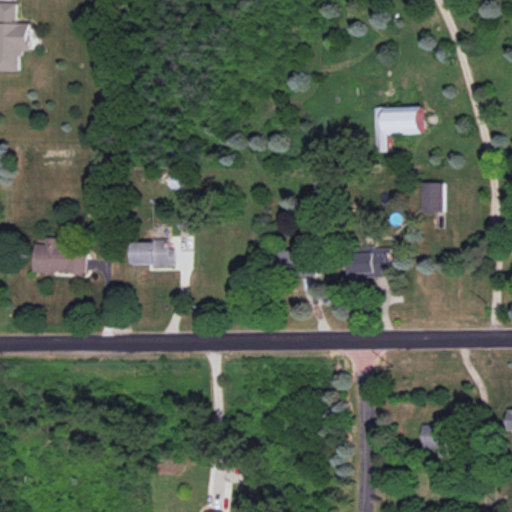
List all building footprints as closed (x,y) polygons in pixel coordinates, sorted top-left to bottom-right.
[(13,0),(0,0),(0,70),(15,70),(15,52),(24,52),(25,18),(13,18),(13,0)] [(417,108),(418,136),(383,137),(384,156),(371,156),(370,109),(417,108)] [(190,174),(190,188),(170,188),(170,174),(190,174)] [(441,176),(417,177),(417,214),(441,213),(441,176)] [(30,269),(82,272),(84,240),(57,238),(57,231),(42,230),(41,237),(32,237),(30,269)] [(171,235),(172,267),(125,267),(125,243),(149,243),(149,235),(171,235)] [(390,247),(375,248),(374,244),(346,246),(348,278),(391,276),(390,247)] [(280,251),(281,278),(316,276),(316,257),(302,257),(302,250),(280,251)] [(511,403),(499,404),(500,435),(511,434),(511,403)] [(424,424),(423,446),(438,446),(438,455),(446,455),(446,424),(424,424)]
